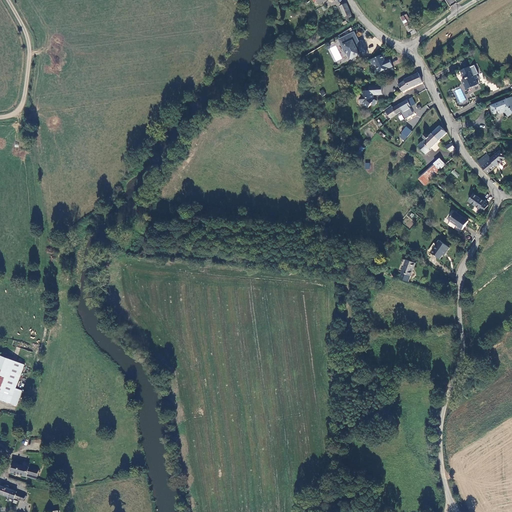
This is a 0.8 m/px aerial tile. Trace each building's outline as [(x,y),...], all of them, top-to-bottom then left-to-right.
[(347,3),(341,7),(347,20),(353,17),(351,14),(352,14),(347,3)] [(407,15),(402,18),(405,24),(410,22),(407,15)] [(410,22),(405,24),(411,35),(417,32),(410,22)] [(355,32),(340,39),(344,46),(344,45),(345,47),(344,47),(347,53),(349,53),(352,59),(360,54),(361,55),(369,51),(363,40),(358,42),(356,39),(358,38),(355,32)] [(330,49),(332,52),(335,50),(336,52),(333,53),(335,57),(340,55),(335,46),(330,49)] [(377,65),(380,72),(394,66),(391,59),(386,61),(385,59),(386,57),(384,54),(371,60),(373,64),(376,65),(377,65)] [(478,84),(470,66),(461,70),(464,78),(462,79),(467,89),(478,84)] [(410,88),(423,82),(419,73),(405,80),(399,85),(404,91),(409,87),(410,88)] [(382,85),(369,86),(370,90),(362,91),(362,95),(360,98),(361,103),(365,103),(365,105),(368,108),(372,104),(374,106),(377,103),(377,101),(373,98),(373,96),(375,93),(376,94),(383,94),(382,85)] [(460,88),(453,91),(459,103),(466,100),(460,88)] [(511,97),(511,96),(490,105),(491,106),(493,113),(494,114),(497,112),(500,113),(502,111),(504,109),(510,115),(511,112),(511,97)] [(412,97),(404,102),(408,108),(415,103),(412,97)] [(404,102),(399,105),(403,110),(408,108),(404,102)] [(393,108),(391,105),(385,110),(391,118),(403,110),(399,105),(393,108)] [(398,136),(404,141),(412,131),(406,126),(398,136)] [(439,140),(447,132),(440,126),(433,133),(439,140)] [(430,149),(439,140),(433,133),(430,136),(427,134),(426,134),(424,136),(424,137),(426,140),(423,142),(422,141),(418,146),(426,154),(431,150),(430,149)] [(452,143),(446,146),(450,151),(455,148),(452,143)] [(487,173),(506,157),(503,153),(506,151),(503,148),(491,158),(487,154),(477,161),(487,173)] [(434,163),(440,169),(449,161),(444,156),(441,159),(440,158),(434,163)] [(434,163),(418,178),(425,185),(441,171),(440,169),(434,163)] [(453,170),(451,173),(457,178),(460,174),(453,170)] [(474,193),(468,201),(478,209),(477,211),(482,214),(488,205),(485,202),(485,201),(474,193)] [(462,230),(469,221),(455,211),(449,220),(462,230)] [(432,253),(441,259),(446,251),(447,252),(450,248),(439,240),(436,244),(437,245),(432,253)] [(432,253),(437,245),(436,244),(434,243),(429,251),(432,253)] [(402,272),(403,273),(400,279),(409,282),(411,276),(412,276),(416,263),(407,259),(402,272)] [(16,390),(25,366),(0,356),(0,370),(2,372),(1,376),(6,380),(1,391),(14,396),(16,390)] [(14,396),(1,391),(0,393),(0,400),(17,408),(22,393),(16,390),(14,396)] [(28,474),(38,477),(39,471),(30,468),(30,467),(14,463),(11,472),(27,477),(28,474)] [(0,486),(0,485),(0,493),(23,502),(25,496),(13,492),(13,491),(8,489),(5,488),(0,486)]
